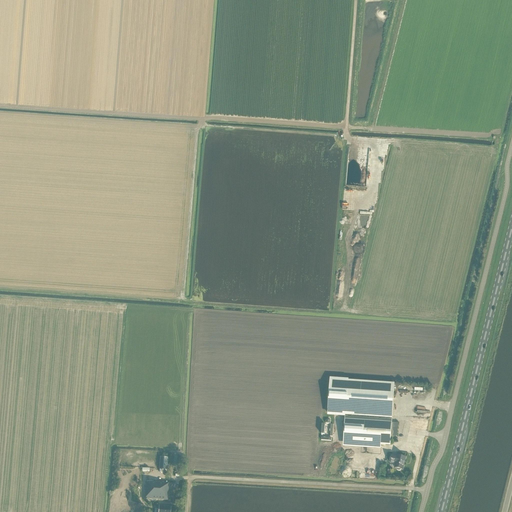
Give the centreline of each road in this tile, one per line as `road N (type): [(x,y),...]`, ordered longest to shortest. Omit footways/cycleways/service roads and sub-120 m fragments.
road 1 (unclassified): [(421,511),(511,145)]
road 2 (primary): [(441,511),(511,228)]
